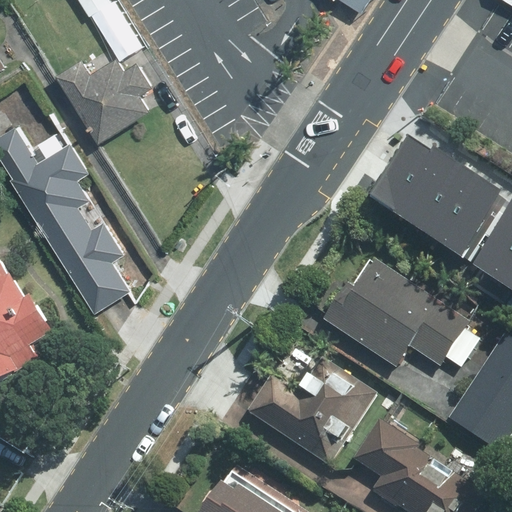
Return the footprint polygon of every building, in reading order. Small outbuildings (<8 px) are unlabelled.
[(104,0),(75,0),(86,18),(107,5),(104,0)] [(81,60),(58,75),(99,143),(149,113),(140,98),(153,91),(137,64),(124,72),(116,59),(90,75),(81,60)] [(0,128),(0,165),(87,315),(129,291),(114,265),(122,256),(101,220),(92,225),(82,207),(108,192),(75,135),(37,156),(16,119),(0,128)] [(413,220),(451,164),(423,145),(386,202),(413,220)] [(451,164),(413,220),(444,240),(481,183),(451,164)] [(481,183),(444,240),(473,259),(489,235),(493,238),(504,223),(500,220),(511,204),(481,183)] [(504,223),(493,238),(497,241),(481,266),(511,286),(511,219),(508,226),(504,223)] [(0,261),(0,381),(53,350),(0,261)] [(331,285),(312,315),(399,372),(411,354),(442,374),(473,328),(375,264),(352,299),(331,285)] [(511,340),(507,337),(452,419),(498,450),(511,429),(511,340)] [(297,395),(273,378),(250,413),(331,467),(380,394),(323,356),(297,395)] [(479,511),(490,494),(383,426),(357,467),(385,485),(378,496),(402,511),(479,511)] [(205,511),(305,511),(234,468),(205,511)]
